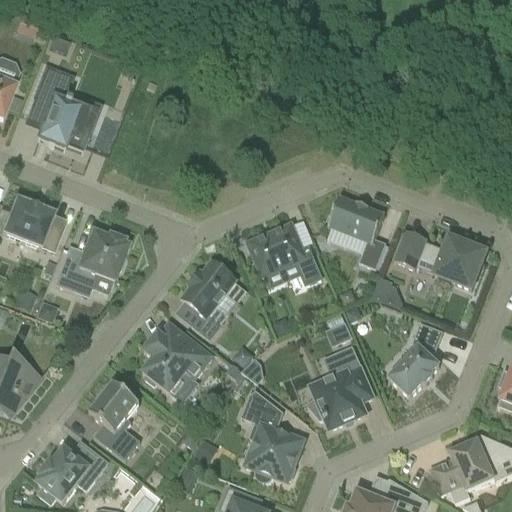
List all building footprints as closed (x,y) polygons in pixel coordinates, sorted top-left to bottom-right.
[(38,27),(31,45),(40,48),(47,30),(38,27)] [(53,42),(48,53),(65,60),(69,49),(53,42)] [(0,125),(2,126),(6,114),(11,102),(15,92),(13,92),(18,79),(14,70),(0,64),(0,125)] [(35,105),(27,127),(42,133),(40,137),(37,146),(47,150),(47,151),(52,153),(53,152),(64,156),(65,153),(82,159),(87,145),(97,121),(69,110),(70,108),(64,106),(64,108),(54,105),(64,81),(46,74),(34,104),(35,105)] [(359,270),(376,276),(386,250),(375,246),(385,221),(369,215),(369,214),(357,210),(357,211),(340,204),(334,219),(331,220),(327,228),(329,231),(328,233),(367,249),(359,270)] [(40,253),(53,258),(63,235),(50,229),(53,220),(40,215),(40,214),(30,210),(30,211),(16,206),(3,240),(40,254),(40,253)] [(297,271),(306,292),(322,285),(312,261),(306,263),(292,230),(248,249),(263,285),(297,271)] [(434,281),(472,295),(486,258),(449,244),(444,256),(426,248),(427,246),(406,238),(395,268),(415,276),(416,273),(435,280),(434,281)] [(61,271),(54,291),(61,294),(72,298),(76,289),(91,295),(108,302),(113,288),(115,284),(118,276),(120,277),(125,265),(122,264),(127,253),(123,251),(124,248),(109,242),(108,245),(104,244),(103,246),(97,243),(97,241),(92,239),(84,259),(69,253),(61,271)] [(190,330),(210,346),(222,331),(209,322),(236,287),(229,282),(231,279),(221,271),(219,274),(212,268),(203,280),(201,278),(189,293),(192,294),(182,306),(199,319),(190,330)] [(380,283),(372,304),(385,309),(392,291),(393,289),(380,283)] [(20,295),(13,312),(29,318),(36,301),(20,295)] [(351,295),(339,300),(344,312),(356,307),(351,295)] [(41,308),(35,323),(51,329),(57,314),(41,308)] [(357,313),(345,317),(350,329),(361,324),(357,313)] [(327,325),(331,334),(345,328),(341,319),(327,325)] [(285,324),(272,329),(278,342),(291,336),(285,324)] [(419,353),(389,385),(410,404),(424,389),(425,390),(432,383),(430,381),(439,372),(427,361),(429,354),(436,357),(443,337),(421,328),(413,348),(419,353)] [(171,400),(175,402),(174,403),(183,411),(199,390),(195,387),(213,363),(169,329),(160,340),(158,339),(144,357),(154,365),(143,379),(146,382),(144,384),(155,393),(157,390),(170,401),(171,400)] [(327,338),(333,351),(351,344),(345,330),(327,338)] [(242,352),(232,364),(244,374),(254,361),(242,352)] [(324,424),(329,436),(366,420),(361,409),(374,403),(361,373),(360,373),(352,354),(325,366),(333,384),(311,393),(316,406),(309,411),(320,426),(324,424)] [(0,416),(12,422),(46,379),(48,377),(47,376),(34,392),(24,384),(27,376),(7,367),(0,364),(0,416)] [(498,413),(499,413),(500,412),(511,416),(511,379),(504,377),(503,378),(505,379),(500,392),(505,394),(498,413)] [(94,443),(125,467),(140,448),(125,436),(131,429),(127,426),(140,410),(113,389),(89,420),(102,430),(93,443),(94,443)] [(262,489),(265,490),(267,489),(269,488),(270,487),(272,486),(274,483),(287,489),(288,486),(291,487),(296,476),(293,475),(294,471),(303,447),(274,436),(281,418),(283,420),(283,419),(256,397),(251,401),(250,400),(241,424),(255,429),(249,444),(255,449),(246,472),(256,476),(255,479),(256,484),(257,486),(258,487),(260,489),(262,489)] [(190,435),(181,445),(191,454),(200,444),(190,435)] [(450,498),(455,510),(470,504),(467,498),(495,486),(491,478),(511,469),(511,454),(481,441),(469,446),(471,450),(449,459),(452,467),(430,476),(441,502),(450,498)] [(204,445),(194,460),(203,466),(213,450),(204,445)] [(38,501),(51,510),(56,504),(63,509),(78,490),(86,497),(108,469),(81,449),(72,461),(64,455),(54,468),(52,467),(40,482),(42,484),(37,490),(43,494),(38,501)] [(186,473),(181,487),(193,492),(198,478),(186,473)] [(426,511),(428,508),(390,486),(387,486),(384,485),(377,505),(357,498),(351,511),(426,511)] [(258,511),(261,508),(261,506),(229,494),(221,511),(258,511)] [(10,499),(9,511),(20,511),(22,500),(10,499)]
